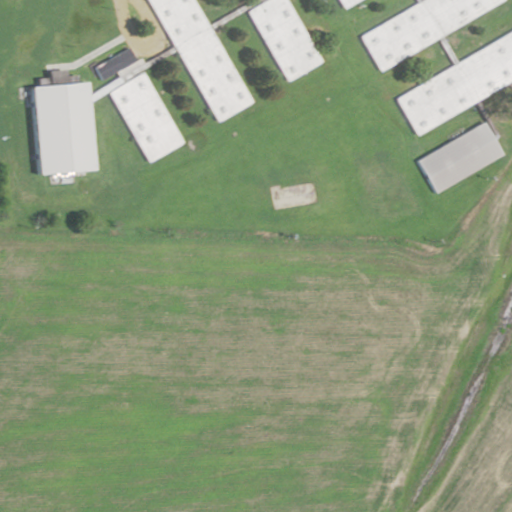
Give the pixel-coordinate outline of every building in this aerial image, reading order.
[(142,0),(170,47),(213,121),(248,101),(204,27),(188,0),(142,0)] [(244,10),(284,80),(319,61),(283,0),(261,0),(260,1),(244,10)] [(334,0),(339,8),(352,0),(334,0)] [(416,0),(356,35),(376,70),(436,35),(496,0),(416,0)] [(112,22),(121,38),(89,56),(88,53),(81,40),(112,22)] [(391,98),(412,134),(474,99),(511,77),(511,28),(452,63),(391,98)] [(91,66),(99,80),(117,69),(133,61),(125,47),(91,66)] [(138,73),(179,143),(145,163),(104,93),(124,81),(138,73)] [(413,160),(432,193),(499,154),(490,137),(480,121),(413,160)]
